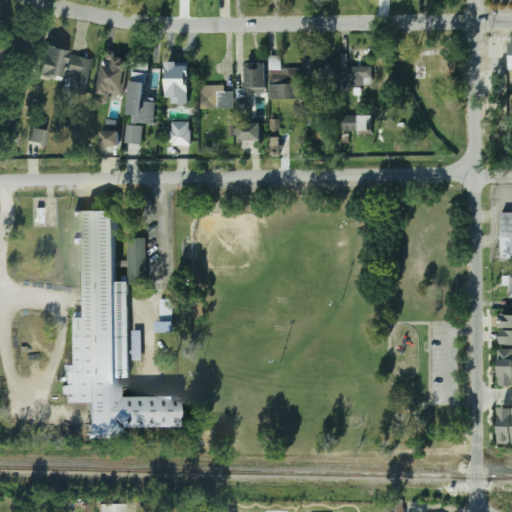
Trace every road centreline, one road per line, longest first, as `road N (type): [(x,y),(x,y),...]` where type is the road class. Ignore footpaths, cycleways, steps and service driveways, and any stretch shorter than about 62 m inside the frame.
road 1 (residential): [(484,511),(475,497),(475,0)]
road 2 (residential): [(511,178),(0,181)]
road 3 (tertiary): [(511,23),(184,28),(35,0)]
